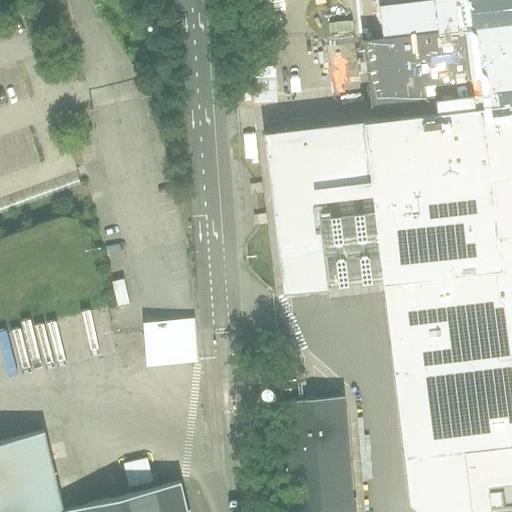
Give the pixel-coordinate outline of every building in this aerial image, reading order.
[(390,102),(391,115),(262,131),(283,290),(326,285),(315,196),(372,190),(410,500),(424,511),(463,511),(490,509),(488,484),(511,481),(511,0),(374,0),(379,35),(363,37),(370,104),(390,102)] [(270,38),(268,17),(258,17),(259,39),(270,38)] [(158,47),(154,27),(144,29),(149,49),(158,47)] [(273,60),(271,48),(248,51),(249,63),(273,60)] [(274,72),(273,60),(249,63),(251,75),(274,72)] [(276,84),(274,72),(251,75),(252,87),(276,84)] [(191,327),(165,329),(167,353),(193,351),(191,327)] [(283,387),(297,386),(294,362),(281,363),(283,387)] [(353,511),(344,394),(284,399),(293,511),(353,511)] [(187,511),(180,480),(63,509),(43,429),(0,440),(0,511),(187,511)]
